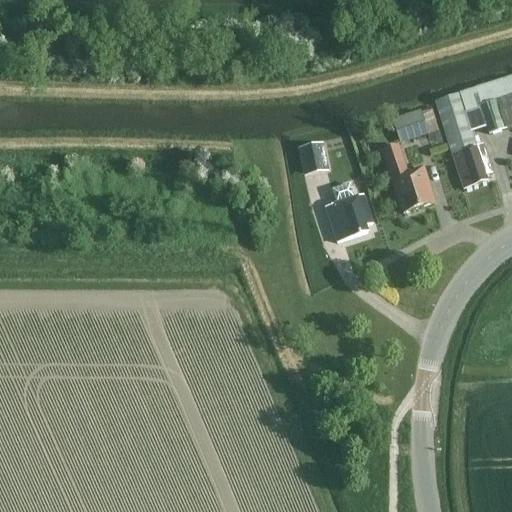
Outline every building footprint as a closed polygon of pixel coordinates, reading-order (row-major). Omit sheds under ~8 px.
[(488,129),(490,136),(511,129),(511,79),(461,96),(472,134),(488,129)] [(477,149),(461,101),(459,97),(437,104),(438,108),(465,191),(488,183),(486,177),(493,175),(484,147),(477,149)] [(393,122),(401,146),(434,135),(427,111),(393,122)] [(299,151),(305,179),(330,174),(324,146),(299,151)] [(410,176),(400,148),(384,153),(405,216),(435,204),(424,171),(410,176)] [(373,226),(364,197),(327,209),(338,245),(368,237),(365,228),(373,226)]
